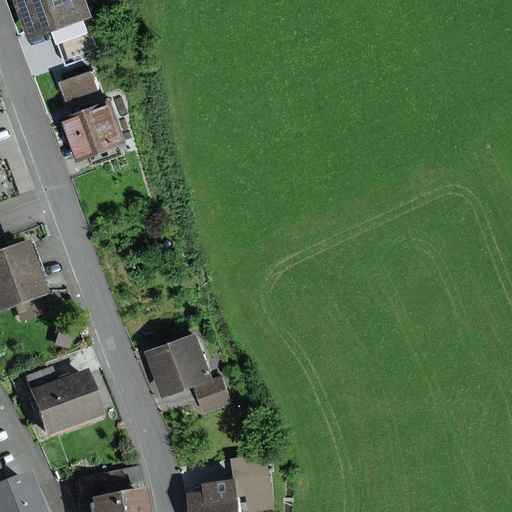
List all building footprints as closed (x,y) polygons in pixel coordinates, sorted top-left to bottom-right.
[(27,0),(38,28),(52,23),(85,11),(80,0),(27,0)] [(98,47),(85,11),(52,23),(65,59),(98,47)] [(94,72),(62,83),(68,99),(100,89),(94,72)] [(124,139),(109,99),(86,107),(87,110),(88,113),(69,120),(82,155),(90,152),(120,141),(124,139)] [(120,141),(90,152),(96,166),(125,155),(120,141)] [(0,161),(0,202),(16,196),(3,161),(0,161)] [(31,244),(0,255),(0,307),(38,294),(29,271),(29,269),(39,265),(31,244)] [(175,346),(154,353),(168,390),(210,375),(196,338),(181,344),(179,338),(173,341),(174,343),(175,346)] [(49,369),(25,377),(44,432),(97,413),(83,375),(63,383),(55,385),(49,369)] [(223,378),(197,386),(205,409),(231,401),(223,378)] [(137,468),(79,481),(82,496),(141,483),(137,468)] [(268,472),(245,475),(248,494),(270,491),(268,472)] [(195,495),(197,511),(241,511),(236,480),(210,484),(211,489),(212,492),(195,495)] [(143,511),(141,494),(89,504),(90,511),(143,511)]
